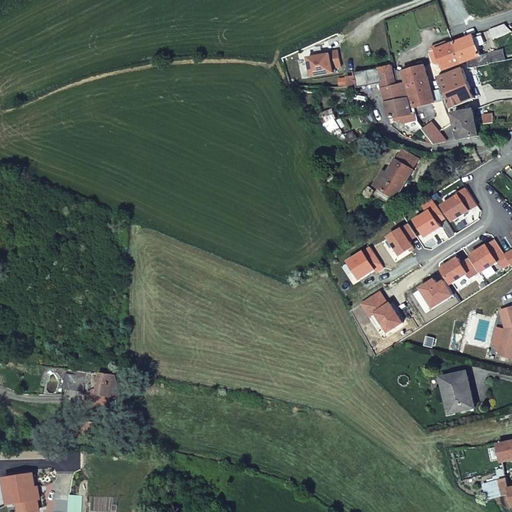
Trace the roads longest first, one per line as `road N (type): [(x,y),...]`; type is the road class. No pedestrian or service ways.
road 1 (track): [(0,113),(29,108),(90,77),(161,60),(271,64),(290,88),(360,91)]
road 2 (track): [(0,461),(144,454),(242,464),(330,511)]
road 3 (residential): [(360,91),(377,103),(391,133),(407,141),(511,150)]
